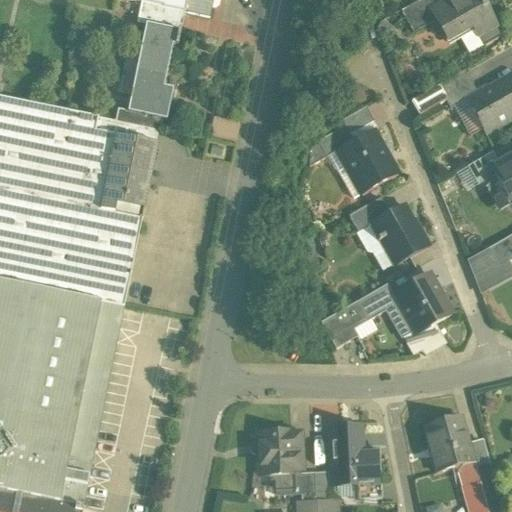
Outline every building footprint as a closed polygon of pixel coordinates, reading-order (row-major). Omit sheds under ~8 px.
[(121,0),(141,4),(163,9),(163,10),(179,13),(185,14),(187,0),(121,0)] [(187,0),(185,14),(210,20),(212,8),(215,9),(218,7),(219,0),(187,0)] [(430,0),(423,0),(401,13),(413,35),(435,22),(430,13),(435,9),(430,0)] [(452,0),(435,9),(430,13),(435,22),(446,42),(472,28),(483,48),(501,38),(485,10),(486,9),(484,6),(484,7),(480,0),(452,0)] [(163,9),(141,4),(136,26),(145,27),(146,26),(175,33),(179,13),(163,10),(163,9)] [(175,33),(146,26),(145,27),(127,114),(127,115),(162,122),(166,123),(172,92),(163,90),(172,47),(177,49),(180,34),(175,33)] [(464,73),(437,88),(444,101),(471,85),(464,73)] [(511,78),(489,91),(488,89),(477,95),(471,85),(444,101),(450,111),(465,102),(485,136),(511,119),(511,78)] [(0,284),(123,309),(157,146),(95,134),(97,120),(0,100),(0,284)] [(162,122),(127,115),(127,114),(117,112),(114,125),(159,134),(162,122)] [(210,119),(206,137),(233,143),(237,124),(210,119)] [(345,128),(317,144),(326,160),(327,159),(325,155),(352,140),(345,128)] [(373,133),(337,154),(361,197),(397,176),(373,133)] [(492,155),(467,169),(478,187),(494,178),(490,171),(499,166),(492,155)] [(511,158),(499,166),(490,171),(494,178),(507,201),(511,197),(511,158)] [(380,200),(348,218),(358,235),(359,234),(356,230),(383,214),(377,203),(381,201),(380,200)] [(404,208),(371,227),(378,240),(375,242),(376,245),(382,242),(395,265),(393,266),(394,267),(428,248),(419,234),(404,209),(405,209),(404,208)] [(511,236),(488,251),(498,269),(511,261),(511,236)] [(429,276),(393,297),(394,298),(394,299),(415,337),(417,336),(415,333),(427,326),(429,329),(452,317),(429,276)] [(81,511),(123,309),(0,284),(0,492),(75,508),(73,511),(81,511)] [(387,287),(355,305),(366,324),(367,323),(363,317),(394,299),(394,298),(390,301),(384,290),(388,287),(387,287)] [(355,305),(321,325),(335,351),(358,339),(354,332),(366,324),(355,305)] [(461,419),(424,429),(437,475),(473,465),(461,419)] [(361,429),(329,430),(331,468),(332,489),(334,489),(334,494),(343,503),(381,501),(379,449),(361,449),(361,429)] [(294,433),(258,435),(260,480),(297,478),(294,433)] [(489,466),(473,470),(482,501),(498,497),(489,466)] [(314,475),(300,476),(302,506),(316,505),(314,475)] [(328,475),(314,475),(316,505),(330,504),(328,475)] [(481,511),(473,482),(454,487),(461,511),(481,511)] [(0,511),(73,511),(75,508),(0,492),(0,511)]
